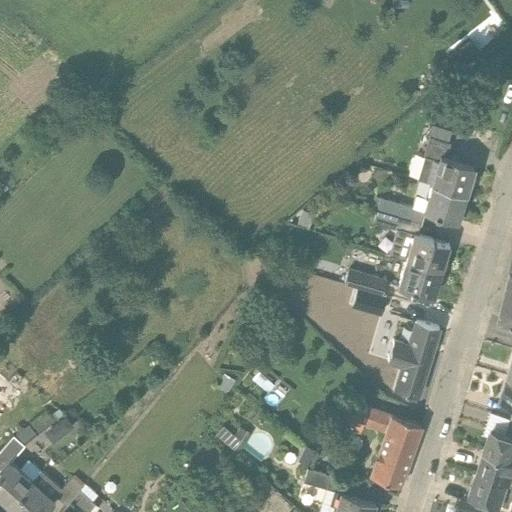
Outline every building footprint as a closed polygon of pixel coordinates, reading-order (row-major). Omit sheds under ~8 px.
[(465,93),(475,85),(466,74),(456,83),(465,93)] [(430,183),(464,192),(473,164),(446,156),(450,141),(429,135),(423,155),(437,160),(430,183)] [(426,197),(422,209),(456,219),(464,192),(430,183),(426,197)] [(377,208),(415,220),(419,208),(380,196),(380,197),(377,208)] [(404,258),(441,269),(449,243),(412,232),(415,220),(377,208),(372,222),(396,229),(388,254),(404,259),(404,258)] [(299,222),(309,225),(313,212),(302,209),(299,222)] [(403,261),(396,284),(433,295),(441,269),(404,258),(404,259),(403,261)] [(511,259),(510,269),(498,318),(511,320),(511,259)] [(357,285),(382,293),(387,277),(348,266),(347,271),(344,280),(357,285)] [(386,294),(382,293),(357,285),(354,294),(351,304),(380,313),(386,294)] [(402,363),(394,389),(417,396),(438,325),(415,318),(407,346),(392,341),(387,359),(402,363)] [(216,385),(228,392),(236,379),(224,372),(216,385)] [(511,411),(510,416),(511,417),(511,377),(508,376),(501,397),(511,400),(511,411)] [(274,391),(282,397),(287,391),(279,385),(274,391)] [(368,473),(400,484),(421,424),(391,413),(392,411),(347,397),(338,423),(359,430),(360,425),(382,432),(368,473)] [(55,439),(76,424),(68,413),(48,429),(55,439)] [(484,451),(511,459),(511,417),(510,416),(505,432),(491,427),(484,451)] [(0,497),(9,505),(40,469),(28,458),(19,468),(10,460),(24,444),(12,434),(0,447),(0,497)] [(303,449),(312,454),(315,449),(305,444),(303,449)] [(511,459),(484,451),(477,471),(511,482),(511,477),(511,459)] [(325,485),(329,486),(332,474),(306,466),(303,479),(325,485)] [(16,511),(43,511),(55,499),(53,497),(55,495),(66,504),(82,485),(71,475),(61,487),(40,469),(9,505),(16,511)] [(470,494),(501,505),(501,504),(508,506),(511,495),(510,494),(511,488),(511,482),(477,471),(470,494)] [(87,511),(95,503),(92,500),(98,493),(84,482),(82,485),(66,504),(59,511),(87,511)] [(374,511),(378,501),(352,493),(338,490),(331,511),(374,511)]
